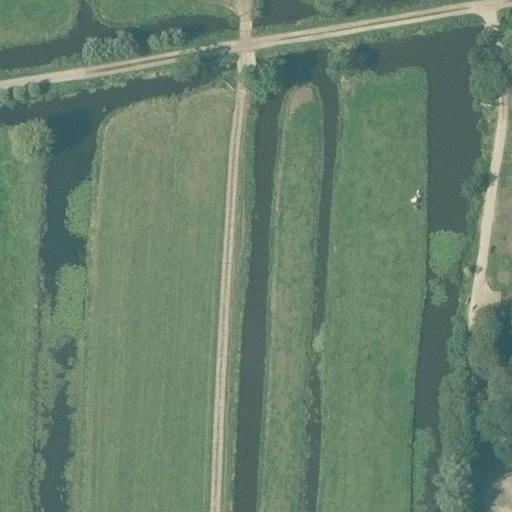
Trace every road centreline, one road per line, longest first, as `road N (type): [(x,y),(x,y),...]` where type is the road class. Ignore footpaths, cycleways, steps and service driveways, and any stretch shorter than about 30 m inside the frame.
road 1 (track): [(237,0),(245,45),(213,511)]
road 2 (track): [(84,72),(511,1)]
